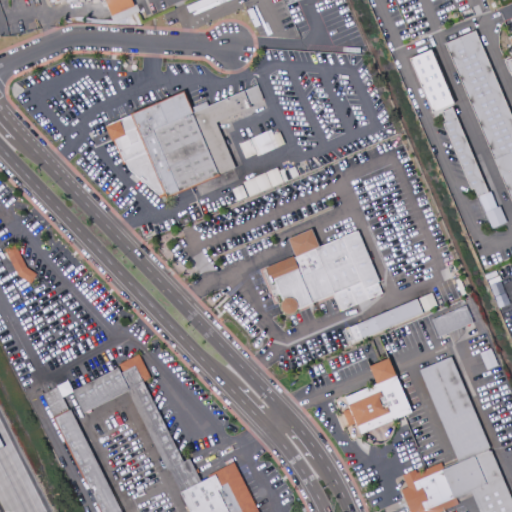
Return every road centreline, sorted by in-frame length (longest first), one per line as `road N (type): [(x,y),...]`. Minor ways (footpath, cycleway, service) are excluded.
road 1 (tertiary): [(283,411),(20,134)]
road 2 (tertiary): [(0,146),(223,382)]
